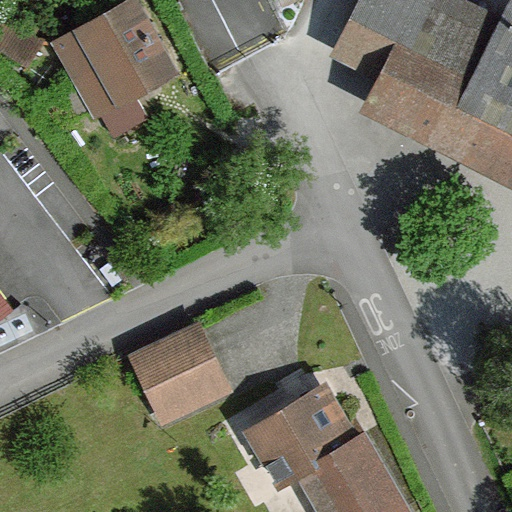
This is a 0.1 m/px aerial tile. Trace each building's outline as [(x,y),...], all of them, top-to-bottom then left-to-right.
[(177,70),(137,0),(120,0),(51,39),(95,117),(177,70)] [(511,0),(505,0),(496,19),(459,0),(357,0),(332,57),(372,75),(358,104),(511,181),(511,0)] [(0,319),(14,309),(0,289),(0,319)] [(231,385),(201,321),(130,355),(160,418),(231,385)] [(326,511),(414,511),(365,429),(358,434),(327,382),(250,427),(283,483),(303,472),(326,511)]
